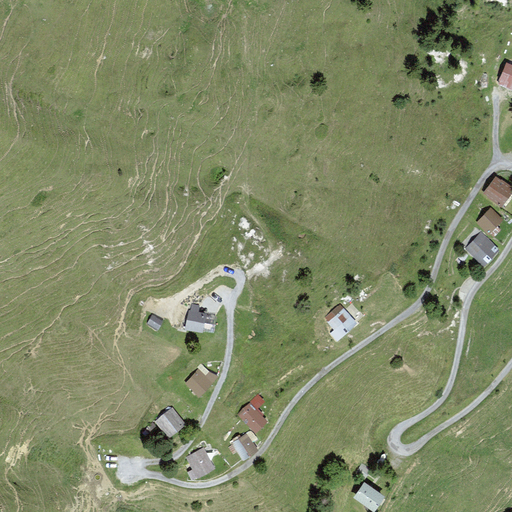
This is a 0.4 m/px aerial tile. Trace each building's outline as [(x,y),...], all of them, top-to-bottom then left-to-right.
[(511,64),(509,63),(500,83),(511,88),(511,64)] [(511,192),(490,177),(477,194),(498,210),(511,192)] [(496,220),(485,208),(471,221),(483,233),(496,220)] [(493,252),(477,235),(460,249),(476,267),(493,252)] [(201,306),(192,304),(186,331),(200,335),(201,330),(211,333),(216,315),(200,311),(201,306)] [(359,324),(345,306),(327,320),(341,338),(359,324)] [(163,324),(152,316),(147,324),(157,331),(163,324)] [(217,379),(203,364),(199,368),(200,370),(187,383),(194,391),(193,392),(198,397),(217,379)] [(268,420),(253,402),(240,413),(255,430),(268,420)] [(186,424),(175,408),(156,421),(167,437),(186,424)] [(250,432),(246,435),(229,444),(239,460),(255,451),(250,443),(255,441),(250,432)] [(214,469),(205,449),(188,456),(194,469),(189,471),(192,479),(214,469)] [(369,472),(362,465),(357,471),(364,478),(369,472)] [(383,497),(367,483),(355,496),(372,510),(383,497)]
